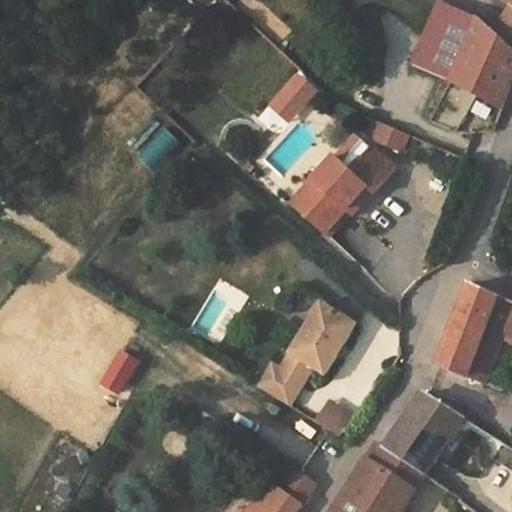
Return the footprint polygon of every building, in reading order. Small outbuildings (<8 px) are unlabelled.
[(414,67),(449,82),(476,17),(441,2),(414,67)] [(511,5),(494,34),(511,50),(511,5)] [(476,17),(449,82),(503,111),(511,85),(511,50),(494,34),(476,17)] [(404,155),(412,137),(378,123),(370,142),(404,155)] [(363,178),(385,157),(377,148),(355,169),(363,178)] [(355,217),(379,194),(386,202),(408,181),(385,157),(363,178),(355,169),(348,163),(304,206),(334,238),(355,217)] [(214,168),(195,185),(206,196),(224,179),(214,168)] [(379,194),(355,217),(363,225),(386,202),(379,194)] [(441,365),(487,383),(506,333),(511,335),(511,303),(471,285),(441,365)] [(326,308),(290,356),(300,363),(289,377),(279,370),(273,365),(257,387),(288,410),(314,373),(326,382),(361,332),(326,308)] [(101,384),(120,396),(141,362),(121,350),(101,384)] [(279,370),(289,377),(300,363),(290,356),(279,370)] [(426,476),(466,419),(430,396),(425,393),(404,423),(386,449),(426,476)] [(326,408),(312,428),(335,445),(349,425),(326,408)] [(403,511),(426,476),(386,449),(377,443),(355,477),(333,511),(403,511)] [(301,473),(285,493),(301,505),(317,485),(301,473)] [(270,482),(251,509),(255,511),(295,511),(301,505),(285,493),(270,482)]
